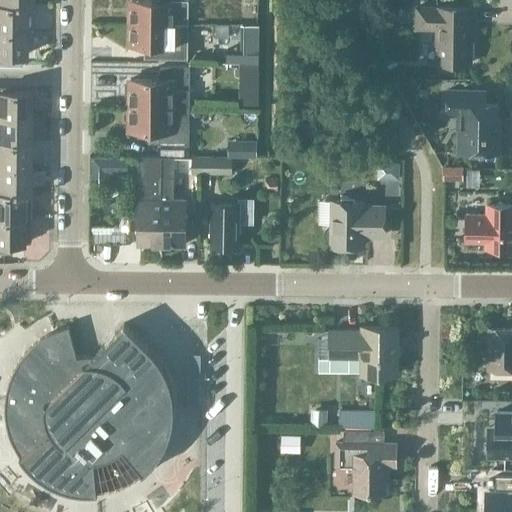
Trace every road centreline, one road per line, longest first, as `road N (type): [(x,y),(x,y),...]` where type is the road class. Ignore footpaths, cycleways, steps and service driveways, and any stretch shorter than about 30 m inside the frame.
road 1 (residential): [(428,286),(69,282)]
road 2 (residential): [(428,286),(425,511)]
road 3 (unclassified): [(69,282),(74,76)]
